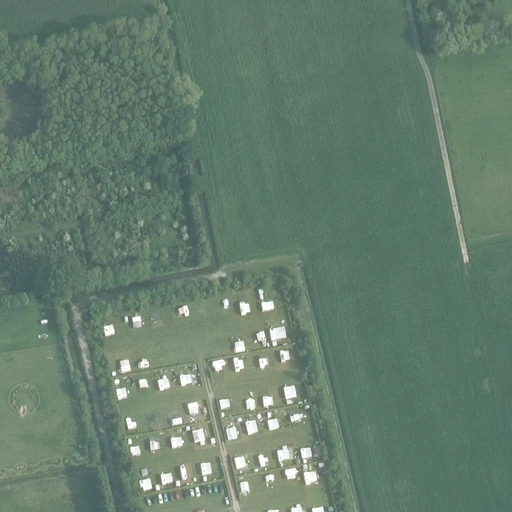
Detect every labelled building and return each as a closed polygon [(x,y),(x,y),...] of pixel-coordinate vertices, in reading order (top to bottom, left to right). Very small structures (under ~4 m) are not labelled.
[(174,318),(184,316),(182,306),(172,308),(174,318)] [(118,320),(106,321),(108,333),(119,332),(118,320)] [(279,330),(270,332),(271,340),(280,338),(279,330)] [(275,358),(277,368),(288,366),(286,356),(275,358)] [(115,361),(116,373),(127,372),(126,361),(115,361)] [(148,392),(146,383),(137,385),(139,394),(148,392)] [(296,387),(285,388),(286,399),(297,397),(296,387)] [(119,400),(128,396),(126,388),(116,391),(119,400)] [(260,404),(270,402),(269,390),(258,391),(260,404)] [(203,420),(203,410),(193,410),(193,420),(203,420)] [(299,411),(288,414),(292,426),(303,423),(299,411)] [(173,424),(182,424),(181,413),(172,413),(173,424)] [(123,419),(126,428),(135,426),(132,417),(123,419)] [(227,428),(228,439),(238,438),(237,427),(227,428)] [(197,441),(209,438),(207,430),(195,432),(197,441)] [(300,457),(311,456),(310,445),(299,446),(300,457)] [(141,446),(131,448),(133,457),(143,455),(141,446)] [(235,459),(237,470),(246,468),(244,457),(235,459)] [(213,463),(202,465),(204,479),(215,477),(213,463)] [(317,471),(305,472),(306,483),(318,482),(317,471)] [(274,477),(263,477),(264,488),(274,488),(274,477)] [(140,481),(142,491),(153,489),(151,479),(140,481)]
